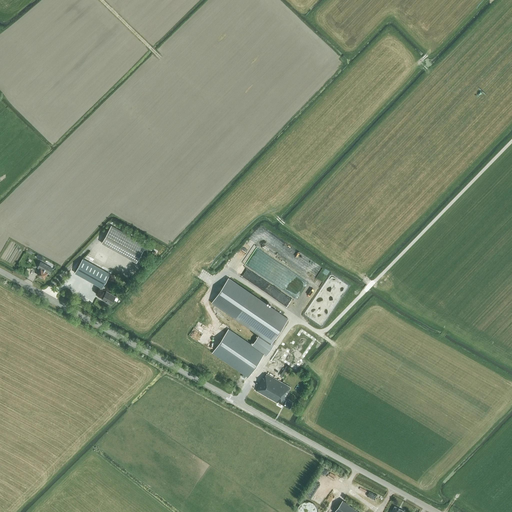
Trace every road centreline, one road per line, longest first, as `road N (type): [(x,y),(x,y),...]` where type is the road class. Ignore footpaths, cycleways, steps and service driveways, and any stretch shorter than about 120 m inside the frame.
road 1 (tertiary): [(435,511),(0,271)]
road 2 (track): [(511,140),(325,330),(295,317)]
